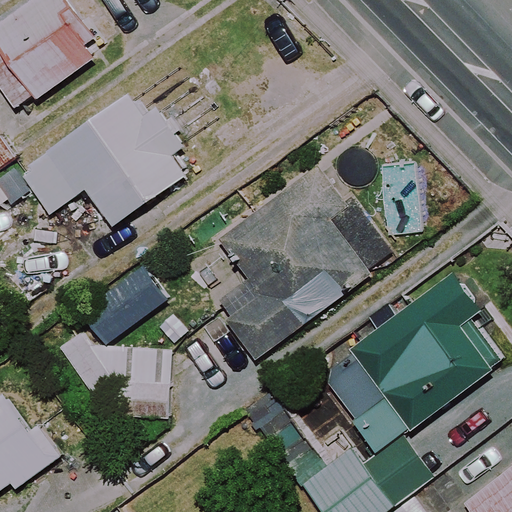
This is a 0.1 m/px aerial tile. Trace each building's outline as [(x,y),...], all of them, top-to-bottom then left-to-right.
[(38,95),(42,101),(94,62),(85,50),(99,39),(70,0),(39,0),(0,29),(0,82),(19,109),(38,95)] [(16,162),(0,172),(0,207),(33,185),(54,215),(91,189),(118,227),(190,177),(174,153),(187,144),(158,102),(145,112),(137,101),(133,98),(23,173),(16,162)] [(349,208),(321,170),(227,239),(265,291),(226,320),(256,361),(371,275),(331,221),(349,208)] [(484,307),(456,270),(323,370),(385,454),(504,365),(469,318),(484,307)] [(194,310),(178,291),(144,319),(160,339),(194,310)] [(173,353),(73,347),(68,418),(168,425),(173,353)] [(36,433),(9,395),(0,401),(0,493),(17,482),(21,487),(63,457),(43,428),(36,433)] [(386,511),(394,506),(340,438),(326,449),(336,462),(307,485),(328,511),(386,511)] [(511,511),(511,473),(469,507),(473,511),(511,511)] [(431,511),(420,495),(396,511),(431,511)]
